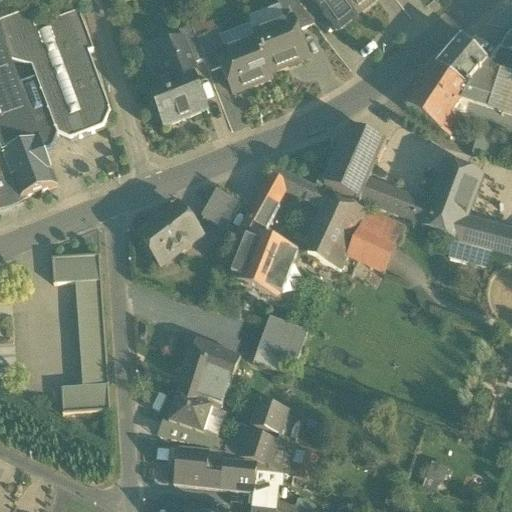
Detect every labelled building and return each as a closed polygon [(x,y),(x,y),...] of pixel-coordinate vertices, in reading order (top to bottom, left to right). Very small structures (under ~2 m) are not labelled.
[(292,24),(297,35),(314,28),(291,0),(277,5),(285,26),(292,24)] [(309,0),(337,35),(357,18),(342,0),(309,0)] [(342,0),(357,18),(377,3),(375,0),(342,0)] [(0,25),(0,37),(10,64),(32,70),(58,138),(70,144),(103,131),(108,117),(86,57),(91,55),(76,17),(32,33),(26,17),(22,17),(0,25)] [(254,39),(256,44),(269,76),(270,75),(273,77),(288,71),(289,67),(307,60),(297,35),(292,24),(285,26),(254,39)] [(193,69),(205,64),(196,42),(192,31),(179,36),(182,44),(183,44),(193,69)] [(217,34),(196,42),(205,64),(209,75),(223,70),(219,59),(226,56),(217,34)] [(511,34),(501,48),(511,50),(511,34)] [(0,159),(3,158),(41,144),(10,64),(0,37),(0,159)] [(157,55),(169,85),(192,75),(190,70),(193,69),(183,44),(182,44),(157,55)] [(271,81),(269,76),(256,44),(226,56),(219,59),(223,70),(233,96),(251,89),(254,90),(269,84),(271,81)] [(461,44),(436,71),(469,92),(474,85),(484,70),(487,66),(479,60),(484,54),(475,46),(470,51),(461,44)] [(52,150),(58,138),(32,70),(10,64),(41,144),(44,153),(52,150)] [(460,105),(469,92),(436,71),(433,69),(405,112),(450,141),(463,121),(454,115),(460,105)] [(511,79),(484,70),(474,85),(511,97),(511,79)] [(207,115),(192,75),(169,85),(149,93),(164,131),(189,121),(190,122),(207,115)] [(460,105),(471,108),(511,121),(511,97),(474,85),(469,92),(460,105)] [(471,108),(460,105),(454,115),(463,121),(467,117),(465,116),(471,108)] [(511,132),(511,121),(471,108),(465,116),(467,117),(498,127),(498,129),(511,132)] [(326,191),(361,205),(368,187),(384,147),(350,133),(326,191)] [(472,157),(495,163),(500,144),(477,138),(472,157)] [(3,158),(19,202),(21,202),(57,188),(44,153),(41,144),(3,158)] [(3,158),(0,159),(0,212),(21,205),(22,204),(21,202),(19,202),(3,158)] [(421,232),(455,244),(463,225),(479,180),(445,168),(429,212),(422,230),(421,232)] [(286,195),(328,216),(335,201),(274,171),(267,186),(286,195)] [(260,198),(279,208),(286,195),(267,186),(260,198)] [(429,212),(368,187),(361,205),(422,230),(429,212)] [(203,221),(226,234),(241,208),(218,195),(203,221)] [(243,245),(248,234),(262,240),(279,208),(260,198),(235,241),(243,245)] [(340,275),(346,261),(368,216),(335,201),(328,216),(308,259),(340,275)] [(153,259),(158,265),(169,256),(172,260),(175,261),(185,253),(186,250),(200,239),(178,210),(164,221),(163,219),(151,227),(153,229),(139,240),(146,250),(144,254),(148,260),(153,259)] [(147,221),(151,227),(163,219),(159,213),(147,221)] [(405,233),(368,216),(346,261),(383,279),(405,233)] [(497,234),(463,225),(455,244),(455,246),(492,256),(497,234)] [(228,283),(278,303),(297,256),(297,254),(262,240),(248,234),(243,245),(228,283)] [(492,256),(511,260),(511,237),(497,234),(492,256)] [(449,262),(486,272),(492,256),(455,246),(449,262)] [(161,269),(172,260),(169,256),(158,265),(161,269)] [(52,263),(54,288),(76,287),(102,285),(100,259),(52,263)] [(76,287),(82,390),(109,389),(102,285),(76,287)] [(296,365),(308,335),(270,321),(257,354),(284,364),(285,361),(296,365)] [(199,349),(189,376),(209,384),(231,393),(240,364),(199,349)] [(253,366),(279,376),(284,364),(257,354),(253,366)] [(200,407),(209,384),(189,376),(180,399),(200,407)] [(61,392),(63,419),(111,416),(109,389),(82,390),(61,392)] [(212,411),(200,407),(180,399),(179,399),(168,427),(202,439),(212,411)] [(252,432),(280,440),(287,417),(259,408),(252,432)] [(297,420),(287,417),(280,440),(289,444),(297,420)] [(249,439),(244,454),(241,463),(269,472),(277,449),(277,448),(249,439)] [(241,464),(241,463),(244,454),(230,449),(226,458),(241,464)] [(295,455),(277,449),(269,472),(269,473),(287,479),(295,455)] [(221,493),(224,467),(222,467),(208,465),(209,456),(177,452),(173,488),(221,493)] [(308,458),(304,471),(300,483),(310,486),(318,461),(308,458)] [(442,492),(449,469),(429,463),(423,487),(442,492)] [(222,465),(222,467),(224,467),(221,493),(253,496),(254,486),(255,486),(256,473),(239,467),(222,465)] [(291,480),(300,483),(304,471),(295,468),(291,480)] [(253,496),(251,511),(258,511),(275,511),(278,489),(255,486),(254,486),(253,496)]
